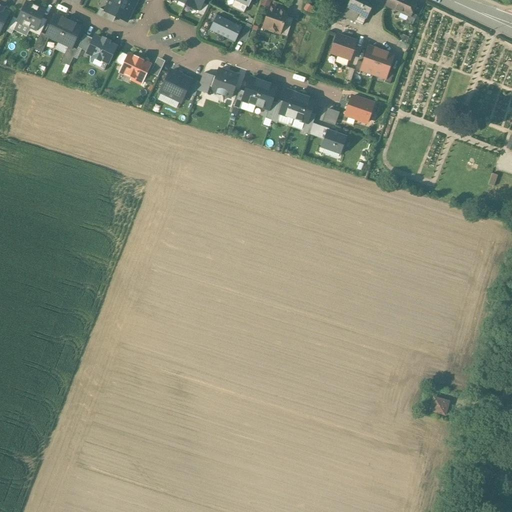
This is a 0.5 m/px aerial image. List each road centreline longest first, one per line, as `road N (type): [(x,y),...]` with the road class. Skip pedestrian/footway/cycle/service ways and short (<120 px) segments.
road 1 (residential): [(327,91),(211,51),(139,40)]
road 2 (secondary): [(511,367),(470,511)]
